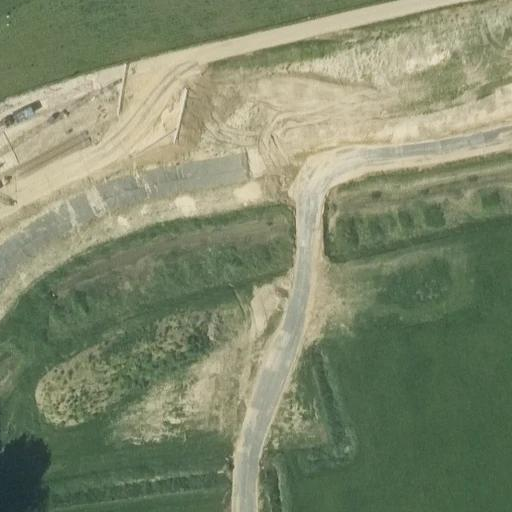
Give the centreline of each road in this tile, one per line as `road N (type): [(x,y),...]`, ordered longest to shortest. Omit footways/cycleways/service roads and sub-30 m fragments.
road 1 (unclassified): [(0,145),(87,89),(467,0)]
road 2 (track): [(511,42),(317,36)]
